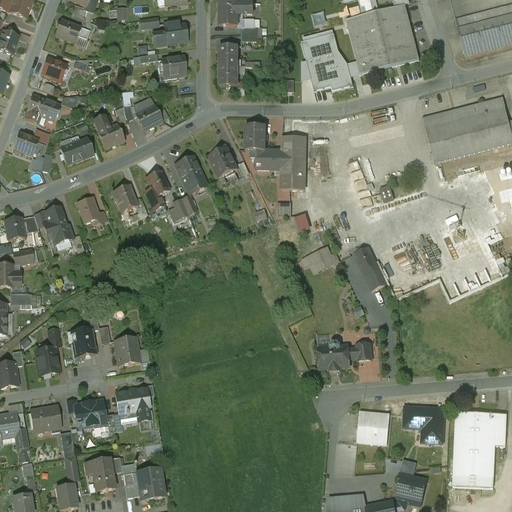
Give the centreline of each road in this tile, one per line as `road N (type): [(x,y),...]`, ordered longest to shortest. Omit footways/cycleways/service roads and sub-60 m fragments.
road 1 (unclassified): [(511,380),(327,396),(330,487)]
road 2 (residential): [(208,117),(338,112),(452,82)]
road 3 (residential): [(0,204),(121,163),(208,117)]
road 4 (residential): [(54,0),(0,141)]
